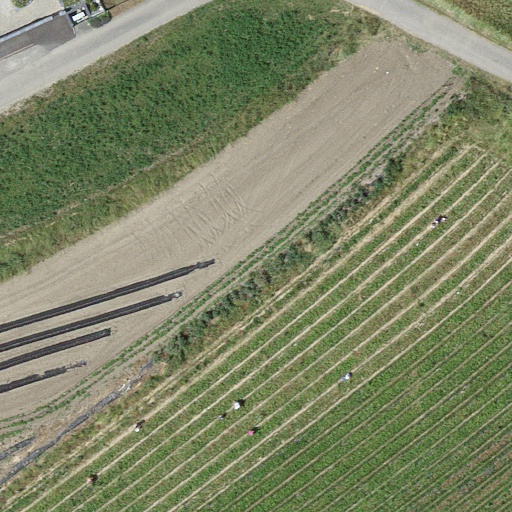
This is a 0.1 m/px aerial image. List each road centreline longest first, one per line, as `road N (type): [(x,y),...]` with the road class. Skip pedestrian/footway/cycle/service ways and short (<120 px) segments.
road 1 (residential): [(184,0),(0,96)]
road 2 (residential): [(511,69),(382,0)]
